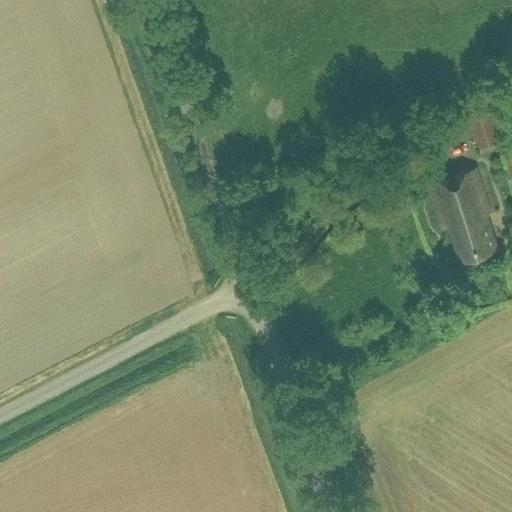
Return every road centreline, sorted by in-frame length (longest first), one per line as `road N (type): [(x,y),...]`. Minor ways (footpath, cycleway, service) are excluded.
road 1 (unclassified): [(247,284),(149,0)]
road 2 (unclassified): [(0,414),(247,284)]
road 3 (unclassified): [(332,511),(247,284)]
